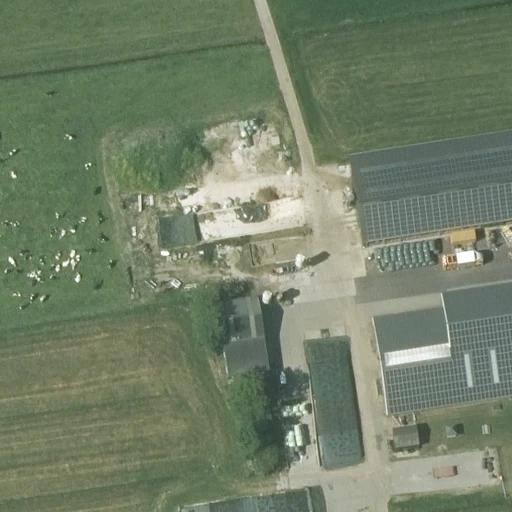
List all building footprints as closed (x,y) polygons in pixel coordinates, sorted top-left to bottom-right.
[(511,141),(348,166),(360,248),(511,225),(511,141)] [(205,216),(208,240),(293,227),(290,203),(205,216)] [(511,302),(372,324),(386,418),(511,398),(511,302)] [(223,350),(228,384),(268,378),(262,344),(255,303),(216,310),(223,350)] [(317,400),(326,467),(360,462),(344,350),(312,354),(314,372),(320,371),(324,399),(317,400)] [(395,452),(420,448),(417,429),(392,433),(395,452)] [(439,487),(489,481),(487,458),(437,463),(439,487)]
